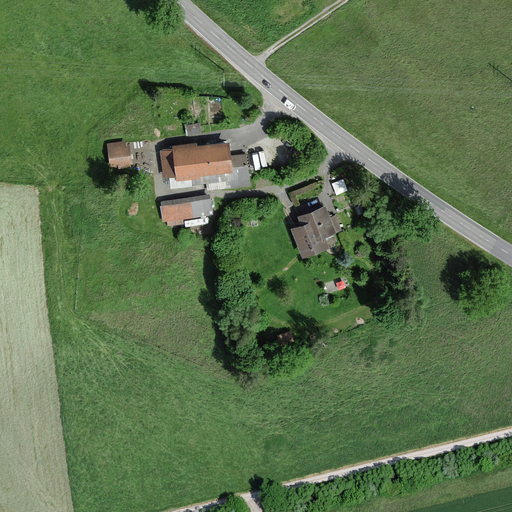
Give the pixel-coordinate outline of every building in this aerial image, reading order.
[(174,149),(160,151),(164,178),(170,177),(172,190),(205,185),(207,193),(252,187),(247,155),(234,157),(231,141),(198,145),(198,142),(173,145),(174,149)] [(126,143),(108,145),(110,170),(132,167),(130,147),(126,148),(126,143)] [(337,190),(348,186),(344,175),(333,178),(337,190)] [(296,205),(323,196),(316,177),(289,187),(296,205)] [(328,195),(318,198),(321,206),(298,215),(301,221),(291,225),(303,257),(331,247),(327,236),(342,230),(328,195)] [(211,196),(160,203),(162,221),(168,220),(169,224),(185,222),(185,218),(213,214),(211,196)]
